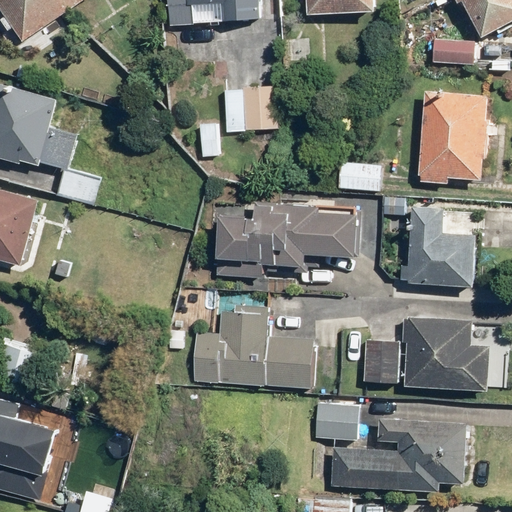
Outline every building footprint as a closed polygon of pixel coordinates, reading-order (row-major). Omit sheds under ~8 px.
[(85,0),(6,0),(31,36),(85,0)] [(251,14),(268,15),(267,0),(178,0),(178,1),(200,0),(202,21),(237,19),(237,17),(251,14)] [(388,4),(388,0),(314,0),(315,9),(388,4)] [(511,0),(477,0),(495,32),(511,22),(511,0)] [(484,38),(437,35),(436,59),(483,61),(484,38)] [(7,76),(0,98),(0,150),(29,160),(30,157),(49,163),(50,159),(75,167),(86,130),(60,122),(69,95),(7,76)] [(287,126),(287,82),(233,83),(233,126),(287,126)] [(497,90),(435,86),(428,179),(458,181),(458,174),(491,176),(497,90)] [(224,157),(226,119),(207,118),(205,156),(224,157)] [(392,158),(347,155),(345,182),(390,185),(392,158)] [(0,180),(0,251),(30,260),(49,195),(0,180)] [(322,246),(374,248),(376,205),(336,204),(336,199),(265,197),(265,208),(230,209),(224,271),(276,272),(279,257),(322,258),(322,246)] [(484,281),(487,230),(454,228),(456,204),(422,202),(418,278),(484,281)] [(200,378),(322,383),(325,356),(325,334),(281,331),(282,302),(243,299),(243,305),(228,306),(227,327),(203,326),(205,349),(200,378)] [(417,338),(415,382),(498,386),(501,342),(482,341),(483,315),(418,312),(418,316),(413,315),(412,337),(417,338)] [(408,338),(374,336),(372,378),(406,379),(408,338)] [(0,482),(50,498),(74,423),(28,409),(30,401),(0,391),(0,482)] [(370,404),(325,399),(322,433),(366,438),(370,404)] [(407,447),(342,443),(340,482),(450,488),(451,479),(474,480),(477,420),(388,415),(387,436),(408,437),(407,447)]
